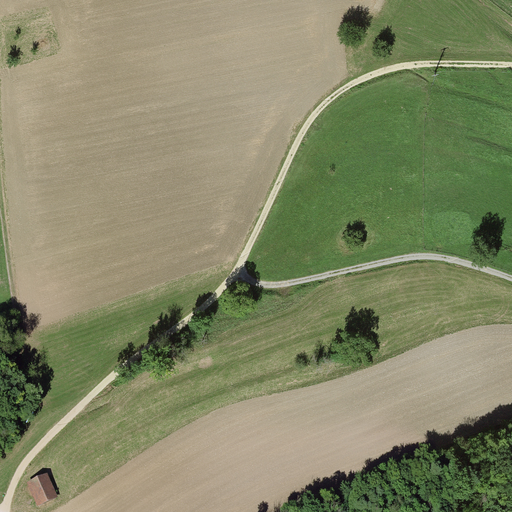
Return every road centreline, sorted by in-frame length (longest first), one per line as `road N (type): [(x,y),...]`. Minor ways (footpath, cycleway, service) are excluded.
road 1 (track): [(511,66),(389,68),(326,101),(304,126),(240,268),(67,418),(21,467),(4,511)]
road 2 (track): [(240,268),(257,283),(290,283),(443,257),(511,278)]
road 3 (track): [(0,168),(20,347),(0,397)]
